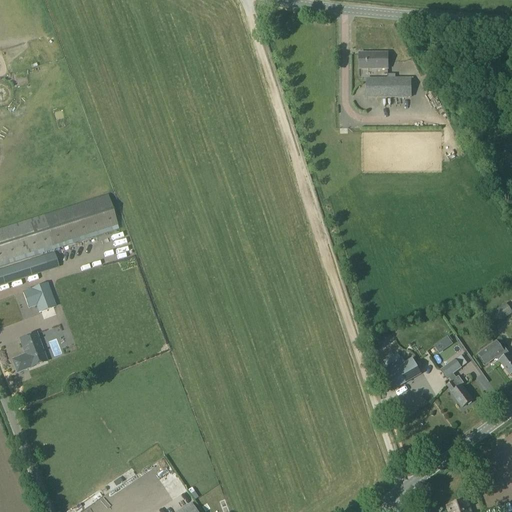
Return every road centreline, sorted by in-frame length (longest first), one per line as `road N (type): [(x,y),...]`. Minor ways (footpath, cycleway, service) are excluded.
road 1 (unclassified): [(244,0),(400,489)]
road 2 (tertiary): [(511,24),(289,0)]
road 3 (tertiary): [(400,489),(511,410)]
road 4 (unclassified): [(49,511),(0,387)]
